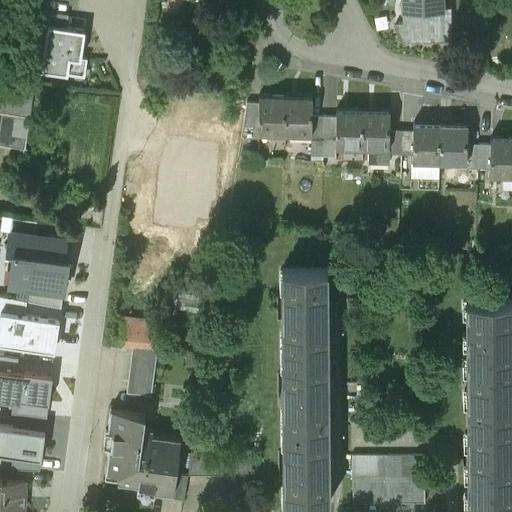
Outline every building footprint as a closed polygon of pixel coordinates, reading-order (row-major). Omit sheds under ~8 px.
[(402,0),(403,19),(394,20),(403,37),(451,35),(450,3),(442,4),(442,0),(402,0)] [(85,28),(47,22),(44,40),(40,69),(85,75),(87,57),(81,56),(85,28)] [(0,145),(23,150),(35,96),(0,88),(0,145)] [(286,94),(260,93),(260,100),(259,124),(259,131),(285,132),(286,94)] [(312,94),(286,94),(285,132),(311,132),(312,113),(312,94)] [(260,100),(246,100),(242,124),(259,124),(260,100)] [(363,107),(337,107),(337,114),(336,144),(362,145),(363,107)] [(389,108),(363,107),(362,145),(372,145),(372,160),(388,161),(389,152),(389,127),(389,108)] [(324,113),(312,113),(311,132),(311,135),(324,136),(324,113)] [(337,114),(324,113),(324,136),(323,154),(336,154),(336,144),(337,114)] [(440,122),(414,121),(414,128),(413,153),(413,159),(439,159),(440,122)] [(467,122),(440,122),(439,159),(466,160),(466,141),(467,122)] [(401,127),(389,127),(389,152),(401,152),(401,127)] [(414,128),(401,127),(401,152),(413,153),(414,128)] [(511,135),(491,135),(491,142),(490,167),(490,172),(511,173),(511,135)] [(478,142),(466,141),(466,160),(465,166),(478,166),(478,142)] [(491,142),(478,142),(478,166),(490,167),(491,142)] [(216,157),(165,150),(161,180),(177,183),(175,198),(210,203),(216,157)] [(36,220),(12,216),(8,250),(13,251),(11,269),(20,270),(18,284),(30,286),(63,290),(68,255),(63,255),(66,237),(35,233),(36,220)] [(326,267),(282,268),(283,501),(328,501),(326,267)] [(61,306),(63,290),(30,286),(28,301),(61,306)] [(163,309),(205,314),(208,292),(166,286),(163,309)] [(0,311),(0,310),(24,313),(26,299),(0,294),(0,311)] [(511,511),(511,299),(467,299),(468,511),(511,511)] [(24,313),(0,310),(0,311),(0,342),(55,350),(59,318),(24,313)] [(158,319),(122,315),(120,327),(158,332),(158,319)] [(158,332),(120,327),(118,343),(157,346),(158,346),(158,332)] [(157,346),(132,345),(126,391),(151,394),(157,346)] [(0,368),(16,371),(18,357),(0,354),(0,368)] [(16,371),(0,368),(0,398),(13,400),(22,401),(22,398),(49,402),(52,374),(24,370),(24,372),(16,371)] [(14,412),(47,415),(49,402),(22,398),(22,401),(13,400),(11,412),(14,412)] [(144,412),(110,407),(107,429),(113,430),(111,445),(109,445),(106,469),(119,471),(118,479),(154,484),(154,489),(172,492),(174,492),(176,471),(180,436),(151,432),(152,428),(142,426),(144,412)] [(13,425),(44,429),(47,415),(14,412),(13,425)] [(13,425),(0,423),(0,455),(1,455),(1,452),(13,453),(41,457),(44,429),(13,425)] [(250,448),(192,448),(188,473),(251,471),(250,448)] [(41,457),(13,453),(11,468),(39,469),(41,457)] [(424,454),(353,455),(353,501),(425,500),(424,454)] [(188,473),(176,471),(174,492),(172,492),(171,497),(184,499),(188,473)] [(25,480),(0,479),(0,511),(6,511),(7,511),(7,510),(23,510),(25,480)]
